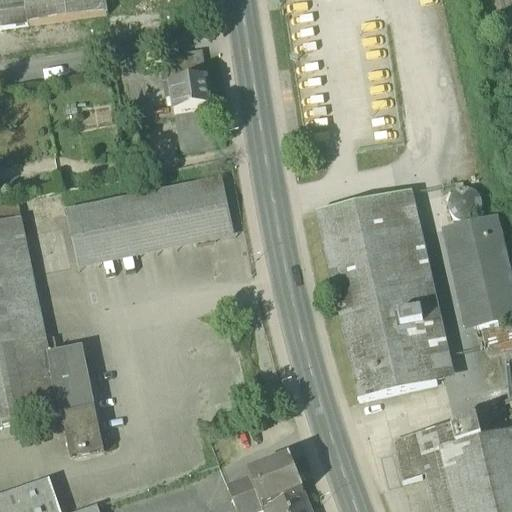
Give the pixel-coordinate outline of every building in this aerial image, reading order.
[(105,0),(23,0),(24,0),(0,3),(0,32),(108,17),(105,0)] [(169,89),(206,84),(201,56),(165,62),(169,89)] [(89,78),(59,83),(62,100),(92,95),(89,78)] [(169,89),(163,90),(165,106),(170,105),(173,118),(174,118),(210,111),(206,84),(169,89)] [(216,152),(210,111),(174,118),(181,157),(216,152)] [(223,182),(66,216),(79,274),(235,241),(223,182)] [(481,206),(477,199),(475,197),(473,195),(470,194),(465,193),(463,193),(458,195),(451,201),(449,208),(450,217),(455,223),(462,227),(470,226),(477,222),(481,214),(481,206)] [(395,201),(437,387),(455,383),(412,198),(395,201)] [(360,405),(437,387),(395,201),(317,218),(360,405)] [(17,203),(0,206),(0,227),(21,223),(17,203)] [(21,223),(0,227),(0,431),(62,419),(50,359),(21,223)] [(487,225),(454,233),(477,330),(510,322),(487,225)] [(83,353),(50,359),(62,419),(80,416),(85,429),(98,426),(83,353)] [(85,429),(80,416),(62,419),(71,465),(105,458),(98,426),(85,429)] [(446,476),(454,511),(511,511),(511,437),(482,445),(477,425),(393,445),(403,487),(423,482),(446,476)] [(290,465),(249,481),(261,511),(269,511),(304,498),(290,465)] [(430,511),(454,511),(446,476),(423,482),(430,511)] [(261,511),(249,481),(227,490),(235,511),(261,511)] [(58,511),(50,486),(0,503),(0,511),(58,511)] [(309,511),(304,498),(269,511),(309,511)]
